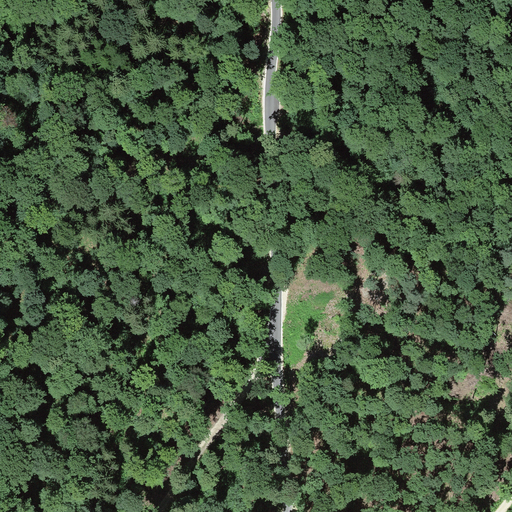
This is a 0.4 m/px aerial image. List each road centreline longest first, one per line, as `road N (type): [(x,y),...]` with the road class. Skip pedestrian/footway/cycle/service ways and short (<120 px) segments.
road 1 (unclassified): [(290,511),(276,331),(275,0)]
road 2 (track): [(157,511),(276,331)]
